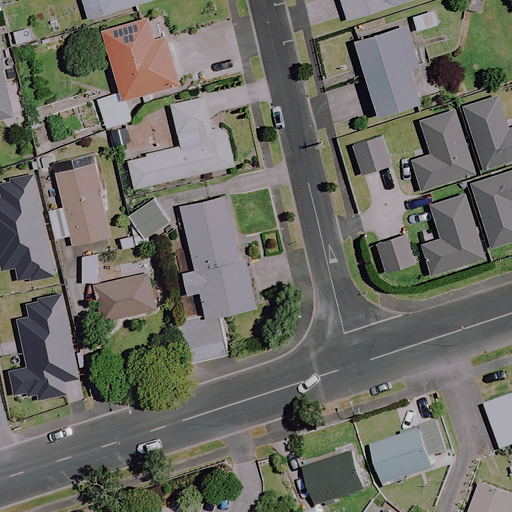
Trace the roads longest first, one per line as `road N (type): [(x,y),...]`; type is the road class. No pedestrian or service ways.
road 1 (residential): [(354,364),(267,0)]
road 2 (residential): [(0,479),(354,364)]
road 3 (residential): [(442,336),(472,434),(438,511)]
